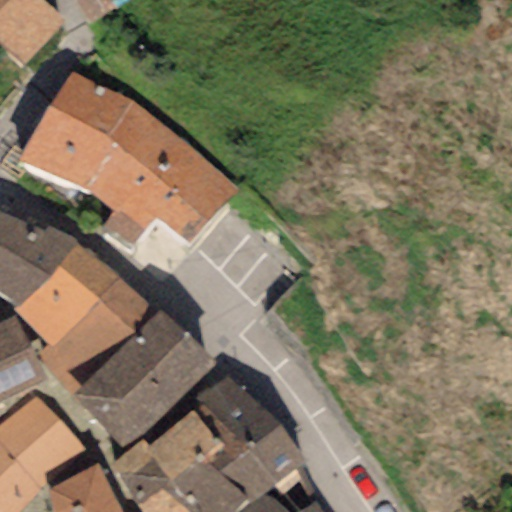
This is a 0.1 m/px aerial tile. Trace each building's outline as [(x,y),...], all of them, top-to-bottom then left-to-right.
[(0,0),(0,42),(24,63),(61,20),(36,0),(0,0)] [(110,0),(75,0),(88,26),(117,12),(110,0)] [(68,73),(17,164),(87,190),(110,215),(103,230),(131,246),(152,220),(188,244),(236,189),(130,102),(68,73)] [(43,231),(0,213),(0,295),(16,307),(76,242),(47,227),(43,231)] [(156,313),(76,242),(16,307),(12,310),(45,346),(38,353),(71,397),(156,313)] [(211,364),(156,313),(71,397),(121,449),(211,364)] [(0,403),(45,384),(11,319),(0,323),(0,403)] [(193,402),(194,408),(265,495),(299,466),(276,422),(227,378),(193,402)] [(0,429),(0,511),(20,511),(85,449),(34,398),(0,429)] [(246,511),(265,495),(194,408),(148,451),(141,442),(111,469),(138,511),(246,511)] [(120,511),(98,466),(48,494),(50,511),(120,511)] [(320,511),(314,503),(300,511),(289,511),(265,495),(246,511),(320,511)]
